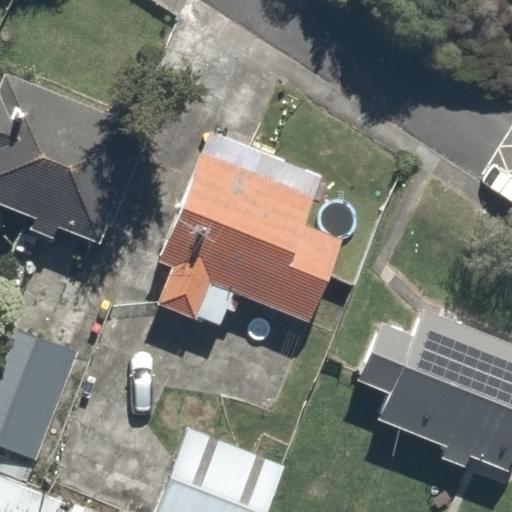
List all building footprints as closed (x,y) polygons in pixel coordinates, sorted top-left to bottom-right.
[(0,81),(0,203),(96,247),(141,146),(0,81)] [(154,258),(171,265),(155,300),(218,329),(234,294),(299,324),(348,216),(316,202),(328,175),(215,124),(154,258)] [(349,385),(388,400),(381,418),(511,469),(511,344),(423,310),(415,330),(376,314),(349,385)] [(0,442),(38,459),(83,351),(0,316),(0,442)] [(268,511),(286,461),(186,426),(155,511),(268,511)] [(0,471),(0,511),(69,511),(74,499),(0,471)]
